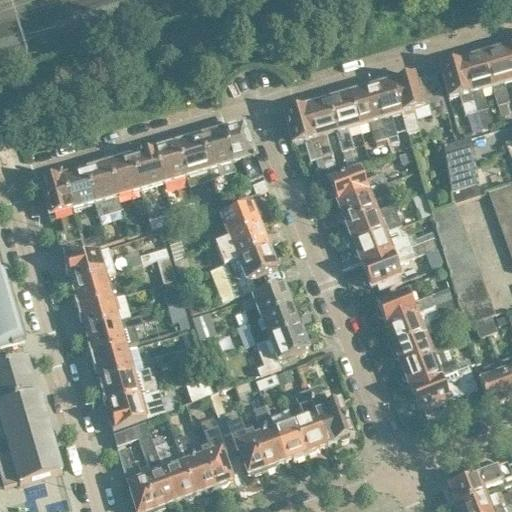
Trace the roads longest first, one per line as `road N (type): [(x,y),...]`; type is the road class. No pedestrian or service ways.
road 1 (residential): [(399,475),(254,106)]
road 2 (residential): [(4,180),(102,511)]
road 3 (residential): [(254,106),(511,29)]
road 4 (residential): [(254,106),(4,180)]
road 5 (unclassified): [(511,433),(399,475)]
